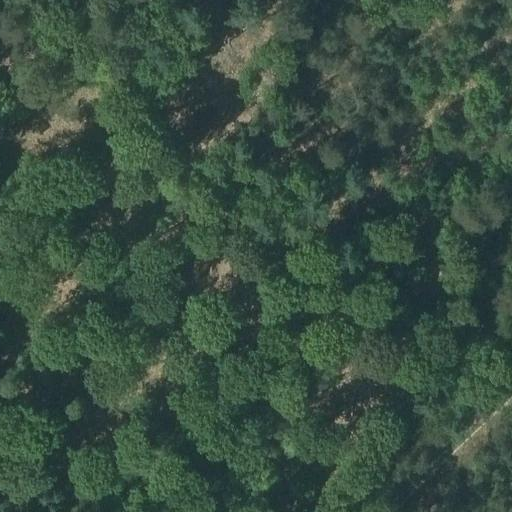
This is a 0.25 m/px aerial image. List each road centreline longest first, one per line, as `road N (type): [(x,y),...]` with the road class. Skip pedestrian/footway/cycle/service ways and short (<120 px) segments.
road 1 (track): [(82,0),(305,272),(444,461)]
road 2 (track): [(511,394),(390,511)]
